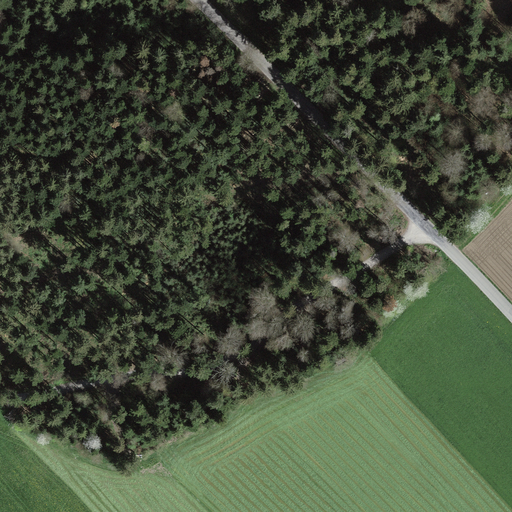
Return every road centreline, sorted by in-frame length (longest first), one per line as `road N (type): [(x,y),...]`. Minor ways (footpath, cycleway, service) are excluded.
road 1 (track): [(428,227),(306,299),(236,355),(150,377),(0,395)]
road 2 (tertiary): [(200,0),(511,315)]
